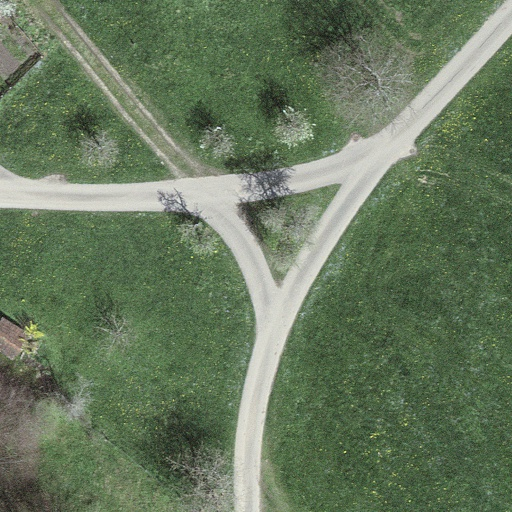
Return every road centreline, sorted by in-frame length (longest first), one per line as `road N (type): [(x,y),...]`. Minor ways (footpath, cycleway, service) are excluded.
road 1 (track): [(199,194),(319,175),(380,152),(511,16)]
road 2 (track): [(199,194),(235,230),(276,320),(245,455),(247,511)]
road 3 (track): [(0,192),(199,194)]
road 4 (track): [(380,152),(313,248),(276,320)]
